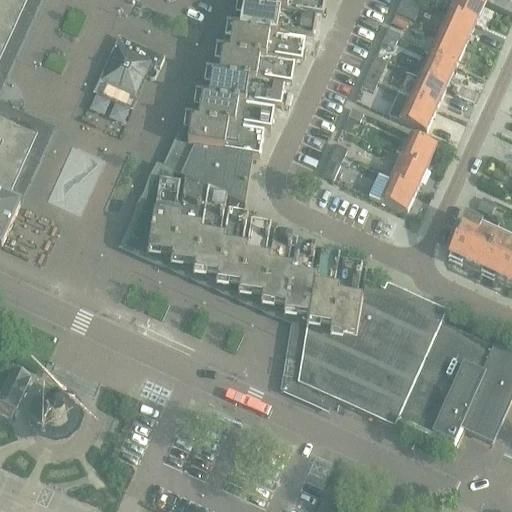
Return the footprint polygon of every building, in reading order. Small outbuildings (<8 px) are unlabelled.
[(0,64),(29,0),(0,0),(0,251),(20,208),(8,203),(37,139),(15,128),(11,132),(7,134),(3,137),(0,137),(0,64)] [(383,294),(365,286),(367,270),(347,266),(348,261),(324,256),(324,250),(301,246),(302,239),(278,236),(279,230),(256,226),(256,220),(243,217),(252,160),(259,160),(263,137),(269,137),(273,114),(280,114),(284,91),(290,92),(294,69),(300,69),(304,46),(311,46),(314,22),(322,23),(325,0),(329,0),(332,0),(331,0),(256,0),(255,13),(249,12),(245,35),(239,34),(235,58),(229,57),(224,81),(219,81),(215,104),(208,103),(204,127),(197,126),(193,150),(176,186),(160,183),(148,256),(171,260),(170,266),(184,268),(194,270),(193,276),(217,280),(216,286),(240,290),(239,297),(262,301),(262,307),(285,310),(284,317),(308,321),(301,364),(285,361),(282,381),(394,431),(397,426),(404,428),(404,432),(407,430),(413,433),(413,436),(416,435),(421,437),(422,441),(426,439),(431,441),(433,445),(436,444),(440,445),(441,448),(444,447),(449,450),(450,452),(453,451),(455,452),(459,443),(462,442),(460,439),(464,433),(491,446),(511,400),(511,361),(440,329),(446,316),(386,289),(383,294)] [(413,8),(417,1),(414,0),(402,0),(401,3),(413,8)] [(475,26),(485,5),(474,0),(454,0),(448,13),(475,26)] [(465,48),(475,27),(475,26),(448,13),(438,36),(465,48)] [(397,43),(401,35),(389,29),(385,38),(397,43)] [(455,70),(465,48),(438,36),(428,58),(455,70)] [(394,52),(397,43),(385,38),(381,46),(394,52)] [(153,75),(155,69),(159,71),(164,61),(119,40),(98,86),(135,104),(145,82),(149,84),(152,84),(155,82),(155,79),(155,77),(153,75)] [(445,92),(455,70),(428,58),(418,79),(445,92)] [(380,78),(386,65),(375,60),(365,81),(377,87),(382,79),(380,78)] [(435,114),(445,92),(418,79),(408,101),(435,114)] [(373,96),(377,87),(365,81),(361,90),(373,96)] [(425,135),(435,114),(408,101),(398,123),(425,135)] [(359,125),(363,117),(351,111),(348,119),(359,125)] [(426,172),(436,150),(409,137),(399,160),(426,172)] [(344,158),(347,153),(334,147),(330,156),(343,162),(344,158)] [(332,184),(342,164),(347,166),(350,161),(344,158),(343,162),(330,156),(320,179),(332,184)] [(416,194),(426,172),(399,160),(389,182),(416,194)] [(406,216),(416,194),(389,182),(379,204),(406,216)] [(477,212),(491,218),(496,207),(482,201),(477,212)] [(511,248),(479,234),(481,229),(464,222),(460,231),(461,232),(448,261),(511,290),(511,248)] [(0,417),(10,422),(29,380),(11,373),(0,397),(0,417)] [(72,424),(72,421),(72,419),(71,417),(70,415),(69,413),(68,412),(66,410),(64,409),(63,408),(61,407),(59,407),(57,406),(54,406),(52,407),(50,407),(48,408),(47,409),(45,410),(43,412),(42,413),(41,415),(40,417),(39,419),(39,421),(39,423),(39,425),(40,427),(40,429),(41,432),(43,434),(45,436),(47,437),(49,438),(52,439),(54,440),(57,439),(60,439),(62,438),(64,437),(67,435),(68,433),(70,431),(71,429),(72,426),(72,424)] [(345,511),(343,506),(333,501),(321,505),(318,511),(345,511)]
